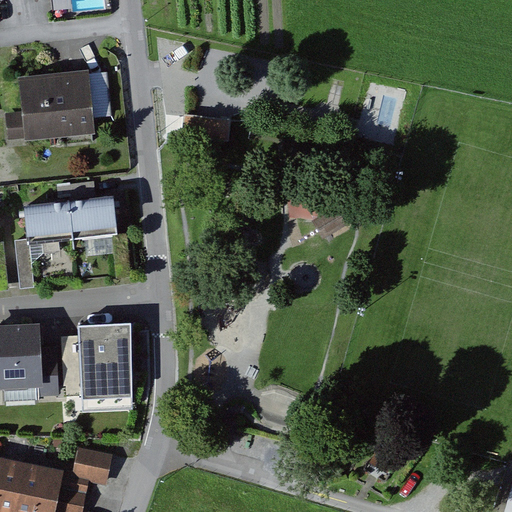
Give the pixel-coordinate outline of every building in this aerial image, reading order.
[(96,74),(32,78),(35,135),(100,131),(96,74)] [(126,231),(123,197),(80,201),(83,235),(126,231)] [(83,235),(80,201),(37,204),(40,239),(83,235)] [(353,224),(343,206),(320,219),(330,237),(353,224)] [(135,327),(85,329),(88,407),(138,405),(135,327)] [(48,328),(0,332),(0,386),(16,385),(17,401),(68,397),(65,351),(49,352),(48,328)] [(219,415),(211,439),(236,447),(244,423),(219,415)] [(120,455),(84,447),(78,477),(113,485),(120,455)] [(61,511),(70,470),(0,455),(0,511),(61,511)] [(511,511),(511,479),(502,511),(511,511)]
